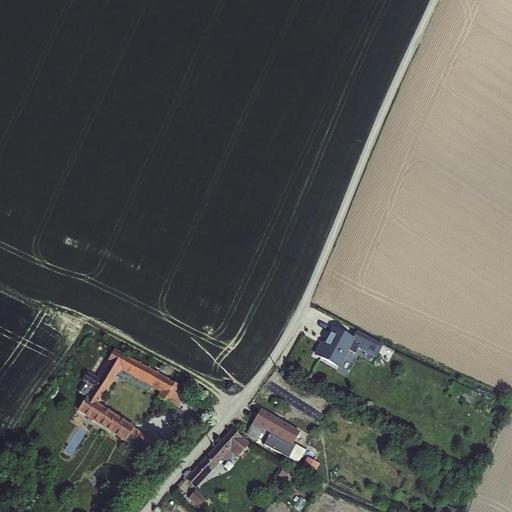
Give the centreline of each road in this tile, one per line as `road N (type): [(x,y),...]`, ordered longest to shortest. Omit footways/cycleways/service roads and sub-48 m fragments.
road 1 (residential): [(139,511),(290,327),(435,0)]
road 2 (track): [(228,403),(104,329)]
